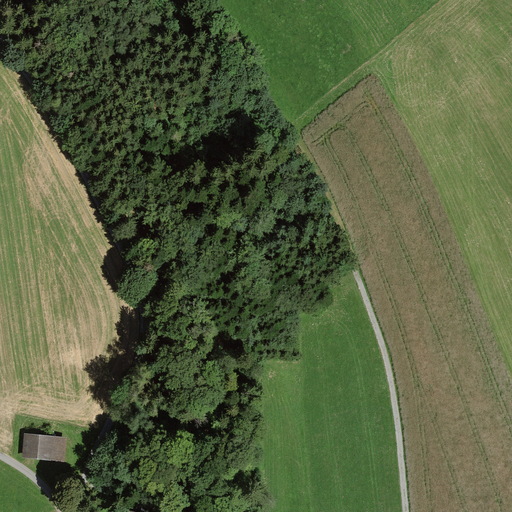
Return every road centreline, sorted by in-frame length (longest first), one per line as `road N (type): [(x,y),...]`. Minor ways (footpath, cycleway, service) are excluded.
road 1 (track): [(405,511),(393,389),(378,330),(314,170),(190,0)]
road 2 (track): [(0,28),(77,159),(145,314),(127,389),(74,511)]
